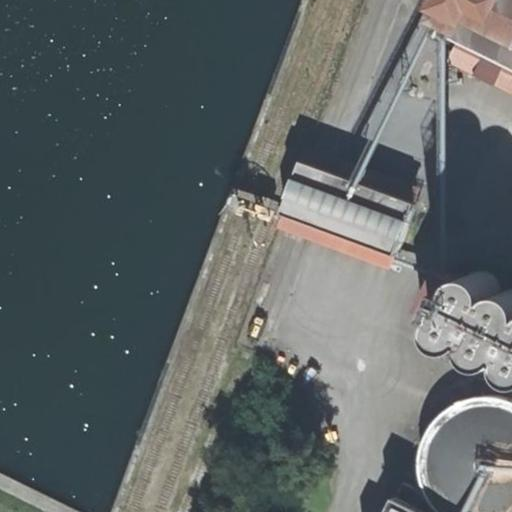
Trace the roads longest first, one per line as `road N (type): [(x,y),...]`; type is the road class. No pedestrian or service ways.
road 1 (unknown): [(341,511),(404,305),(427,262),(448,243),(489,237),(511,245)]
road 2 (unknown): [(399,84),(511,139)]
